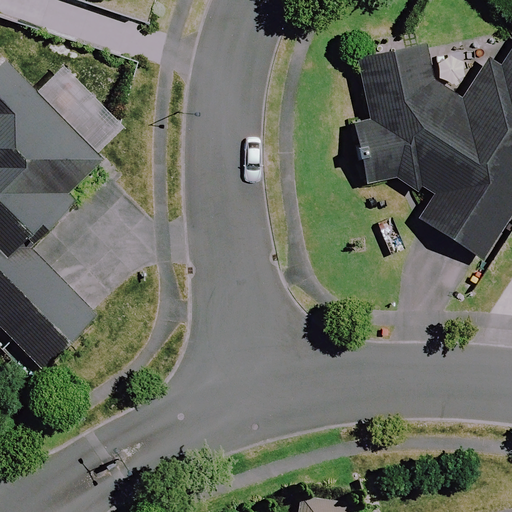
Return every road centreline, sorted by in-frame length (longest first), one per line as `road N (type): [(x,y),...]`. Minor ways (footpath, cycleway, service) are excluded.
road 1 (residential): [(250,368),(511,382)]
road 2 (residential): [(250,368),(50,511)]
road 3 (residential): [(255,0),(229,78),(228,200)]
road 4 (residential): [(228,200),(250,368)]
